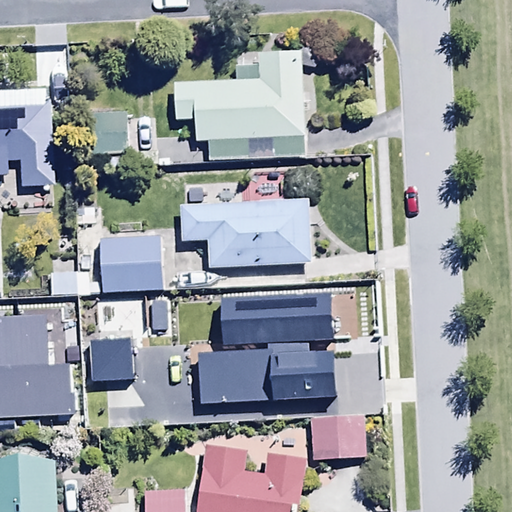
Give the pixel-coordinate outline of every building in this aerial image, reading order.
[(236,90),(175,91),(176,127),(198,126),(199,150),(208,150),(209,165),(250,164),(250,147),(274,147),(275,161),(306,160),(303,59),(261,60),(261,71),(236,72),(236,90)] [(0,182),(6,183),(6,169),(23,169),(23,195),(56,195),(56,97),(0,98),(0,182)] [(127,119),(86,121),(88,164),(129,162),(127,119)] [(312,271),(309,207),(278,207),(276,179),(258,179),(259,212),(182,215),(183,251),(211,250),(212,275),(312,271)] [(105,244),(104,301),(166,300),(165,243),(105,244)] [(90,280),(51,281),(51,302),(90,302),(90,280)] [(363,420),(312,424),(315,467),(366,464),(363,420)] [(209,452),(199,511),(301,511),(308,468),(269,462),(266,480),(246,477),(249,458),(209,452)] [(0,511),(58,511),(58,466),(0,467),(0,511)] [(188,511),(188,493),(145,494),(146,511),(188,511)]
